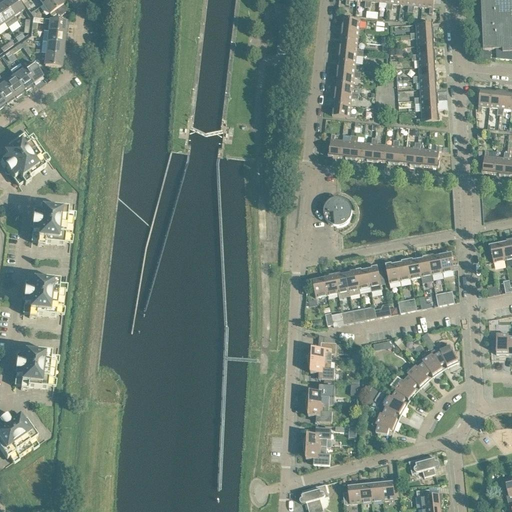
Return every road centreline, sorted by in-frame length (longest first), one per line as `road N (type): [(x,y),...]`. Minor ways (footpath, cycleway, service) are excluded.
road 1 (residential): [(285,485),(295,266),(297,245),(308,234),(306,164),(325,0)]
road 2 (residential): [(477,379),(458,67)]
road 3 (residential): [(0,123),(69,74),(80,9),(74,0)]
road 4 (residential): [(285,485),(419,448)]
road 5 (residential): [(17,294),(28,208),(4,179)]
